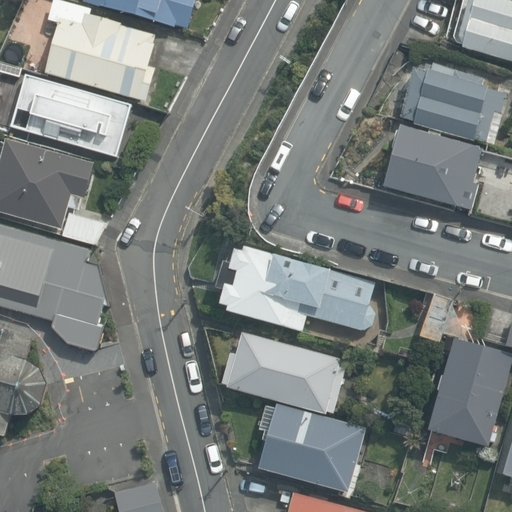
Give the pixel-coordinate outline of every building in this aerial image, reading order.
[(88,0),(187,27),(194,0),(88,0)] [(511,62),(511,5),(493,0),(452,0),(440,41),(511,62)] [(47,74),(147,103),(156,70),(149,67),(155,45),(153,44),(156,36),(91,17),(93,12),(55,1),(49,22),(61,25),(47,74)] [(0,62),(23,68),(28,48),(6,42),(0,62)] [(24,69),(45,75),(49,59),(28,54),(24,69)] [(412,68),(401,65),(387,118),(485,144),(501,84),(414,61),(412,68)] [(117,158),(132,106),(27,76),(12,128),(117,158)] [(477,148),(385,125),(369,186),(467,210),(476,175),(470,174),(477,148)] [(0,208),(63,226),(69,204),(80,207),(83,196),(86,196),(95,161),(7,137),(0,164),(0,208)] [(507,189),(479,182),(470,215),(499,222),(507,189)] [(64,231),(95,240),(107,220),(70,209),(64,231)] [(0,307),(0,317),(95,344),(102,320),(99,318),(105,301),(98,256),(0,228),(0,299),(2,300),(0,307)] [(354,332),(356,328),(364,330),(372,306),(363,303),(369,283),(236,242),(233,249),(220,245),(214,267),(223,270),(219,282),(206,278),(199,300),(212,303),(210,308),(295,334),(301,316),(354,332)] [(449,297),(424,290),(410,335),(435,343),(449,297)] [(511,313),(503,310),(493,344),(511,349),(511,313)] [(328,412),(344,355),(240,326),(234,349),(227,347),(217,380),(328,412)] [(0,435),(6,437),(13,415),(30,415),(43,406),(49,385),(42,370),(27,360),(33,338),(0,329),(0,435)] [(422,430),(481,448),(500,384),(509,386),(511,376),(511,360),(509,360),(510,354),(450,336),(422,430)] [(351,489),(369,425),(275,399),(257,463),(351,489)] [(511,426),(500,469),(511,471),(511,426)] [(108,443),(117,480),(138,475),(129,438),(108,443)] [(106,489),(112,511),(156,511),(148,478),(106,489)] [(382,511),(292,488),(286,511),(382,511)]
